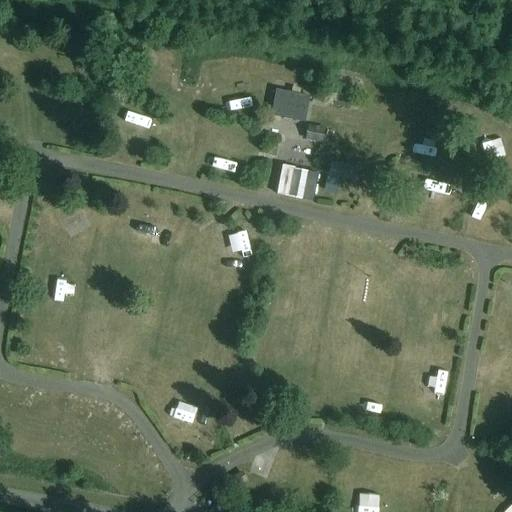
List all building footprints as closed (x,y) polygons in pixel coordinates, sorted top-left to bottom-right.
[(9,39),(22,45),(29,32),(16,25),(9,39)] [(162,44),(162,60),(182,61),(183,45),(162,44)] [(234,69),(241,86),(258,80),(251,62),(234,69)] [(93,97),(93,84),(68,84),(68,96),(93,97)] [(272,115),(303,121),(308,97),(276,91),(272,115)] [(335,93),(333,105),(349,108),(352,97),(335,93)] [(224,135),(249,138),(252,117),(227,114),(224,135)] [(322,143),(325,129),(307,126),(304,140),(322,143)] [(350,158),(342,173),(364,184),(372,169),(350,158)] [(428,161),(426,181),(451,185),(453,165),(428,161)] [(276,195),(288,197),(294,168),(282,166),(276,195)] [(300,200),(312,202),(318,174),(306,172),(300,200)] [(99,198),(79,207),(84,217),(104,209),(99,198)] [(152,210),(150,227),(173,230),(175,213),(152,210)] [(256,224),(243,226),(249,250),(261,247),(256,224)] [(299,235),(297,251),(317,255),(320,238),(299,235)] [(287,302),(303,302),(304,281),(288,280),(287,302)] [(65,338),(85,336),(83,317),(63,319),(65,338)] [(469,356),(472,334),(459,332),(456,355),(469,356)] [(220,363),(235,353),(228,344),(213,354),(220,363)] [(333,394),(336,374),(316,371),(313,391),(333,394)] [(385,385),(382,396),(396,399),(399,389),(385,385)] [(433,468),(430,483),(444,485),(446,470),(433,468)]
